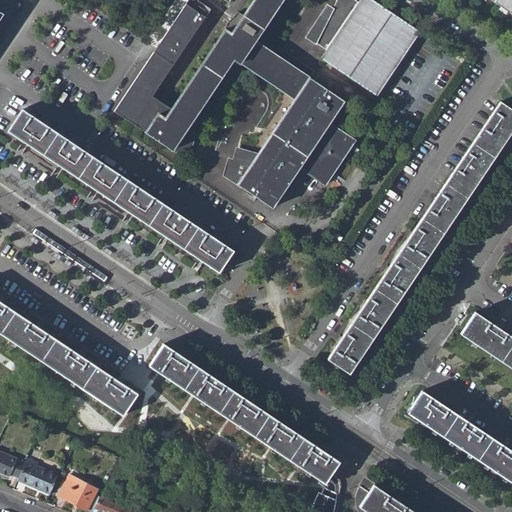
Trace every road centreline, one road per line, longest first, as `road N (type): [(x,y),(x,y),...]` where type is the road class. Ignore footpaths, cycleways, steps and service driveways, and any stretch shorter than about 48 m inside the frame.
road 1 (residential): [(205,324),(252,250),(0,78)]
road 2 (residential): [(505,57),(288,377)]
road 3 (residential): [(162,316),(353,446)]
road 4 (residential): [(170,303),(0,190)]
road 5 (residential): [(0,207),(162,316)]
road 6 (residential): [(488,511),(364,429)]
road 7 (residential): [(407,364),(511,434)]
